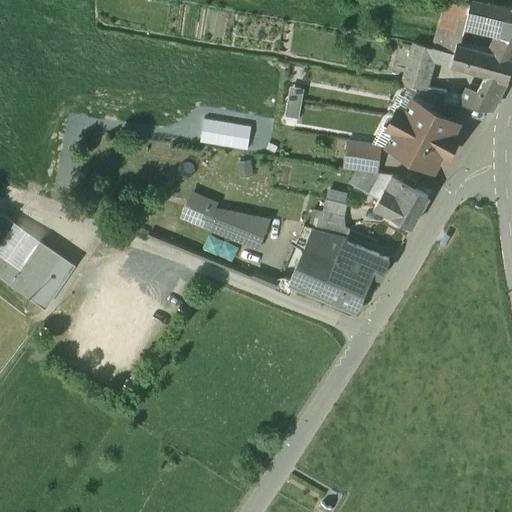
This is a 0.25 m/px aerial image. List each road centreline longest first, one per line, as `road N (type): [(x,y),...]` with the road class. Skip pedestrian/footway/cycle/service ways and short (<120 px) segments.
road 1 (residential): [(363,336),(455,190),(496,142)]
road 2 (unclassified): [(249,511),(363,336)]
